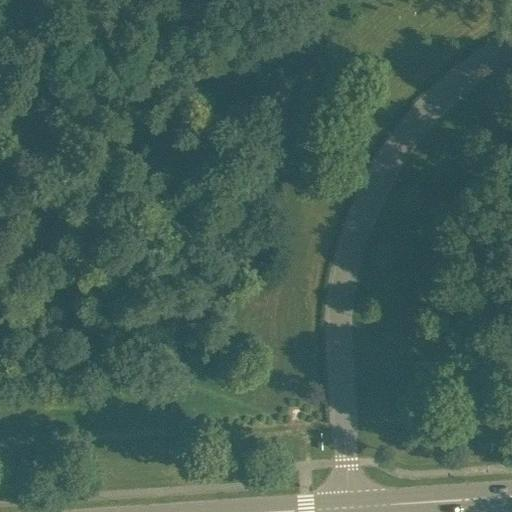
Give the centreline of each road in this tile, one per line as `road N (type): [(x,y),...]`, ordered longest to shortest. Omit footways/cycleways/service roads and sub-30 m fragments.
road 1 (residential): [(347,506),(337,293),(350,239),(384,165),(424,111),(511,40)]
road 2 (secondary): [(347,506),(511,495)]
